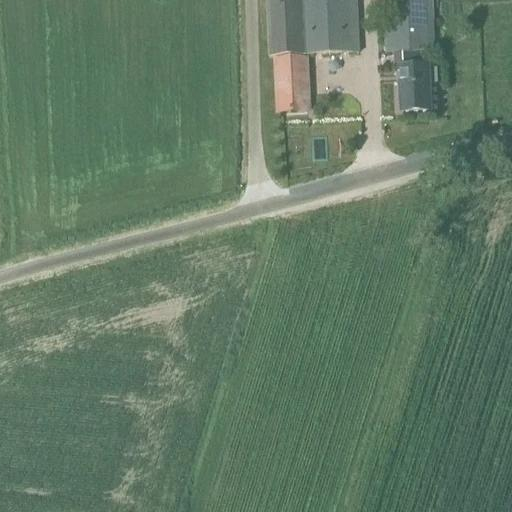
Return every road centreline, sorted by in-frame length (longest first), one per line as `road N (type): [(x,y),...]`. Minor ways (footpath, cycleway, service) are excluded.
road 1 (unclassified): [(0,280),(259,211)]
road 2 (unclassified): [(259,211),(511,141)]
road 3 (unclassified): [(259,211),(253,0)]
